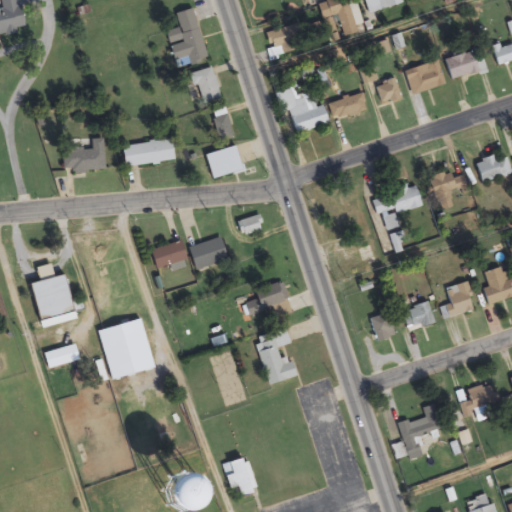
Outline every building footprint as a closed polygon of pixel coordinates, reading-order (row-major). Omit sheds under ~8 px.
[(0,0),(0,9),(0,10),(0,9),(0,35),(21,31),(14,0),(0,0)] [(333,18),(339,40),(356,36),(354,27),(359,25),(352,0),(333,0),(314,5),(319,21),(333,18)] [(400,6),(398,0),(359,0),(364,16),(400,6)] [(181,45),(167,48),(171,62),(185,59),(187,66),(204,62),(191,10),(173,15),(181,45)] [(309,43),(323,38),(317,23),(303,28),(309,43)] [(288,30),(263,33),(266,58),(290,55),(288,30)] [(495,68),(511,61),(511,51),(508,42),(487,51),(495,68)] [(442,60),(446,81),(474,76),(470,55),(442,60)] [(408,96),(442,87),(436,63),(401,72),(408,96)] [(200,106),(219,99),(207,69),(188,77),(200,106)] [(378,106),(399,100),(393,80),(372,87),(378,106)] [(290,133),(318,129),(315,109),(305,111),(303,98),(288,100),(287,93),(275,95),(278,114),(287,112),(290,133)] [(364,114),(359,95),(325,105),(330,123),(364,114)] [(229,140),(223,116),(211,119),(217,143),(229,140)] [(102,172),(101,140),(89,141),(90,151),(79,151),(79,142),(59,143),(61,173),(102,172)] [(121,169),(171,162),(169,141),(118,148),(121,169)] [(208,180),(238,173),(232,149),(202,157),(208,180)] [(478,185),(508,176),(501,154),(471,164),(478,185)] [(435,212),(451,209),(449,194),(463,192),(460,177),(449,179),(448,173),(428,176),(435,212)] [(368,198),(375,220),(417,206),(410,184),(368,198)] [(364,238),(352,204),(335,210),(348,244),(364,238)] [(234,222),(238,237),(260,231),(256,216),(234,222)] [(192,272),(224,262),(217,238),(185,248),(192,272)] [(165,267),(166,273),(184,270),(179,244),(147,250),(151,270),(165,267)] [(480,273),(484,290),(480,291),(483,305),(508,300),(501,268),(480,273)] [(26,284),(37,330),(73,320),(71,312),(81,310),(78,302),(67,305),(59,275),(26,284)] [(250,291),(252,302),(241,305),(244,316),(269,310),(272,319),(288,314),(281,283),(250,291)] [(439,291),(447,318),(471,311),(463,283),(439,291)] [(405,333),(432,325),(425,303),(399,311),(405,333)] [(391,338),(384,315),(367,320),(374,344),(391,338)] [(138,371),(126,322),(97,330),(109,378),(138,371)] [(264,386),(294,378),(289,360),(279,362),(275,349),(288,345),(284,331),(251,340),(264,386)] [(462,419),(496,407),(487,384),(454,395),(462,419)] [(395,426),(405,461),(419,457),(416,445),(441,438),(432,405),(419,409),(421,418),(395,426)] [(232,498),(254,491),(243,457),(224,464),(227,475),(225,476),(232,498)] [(161,473),(135,475),(137,507),(163,506),(161,473)] [(463,511),(490,511),(483,495),(460,505),(463,511)]
